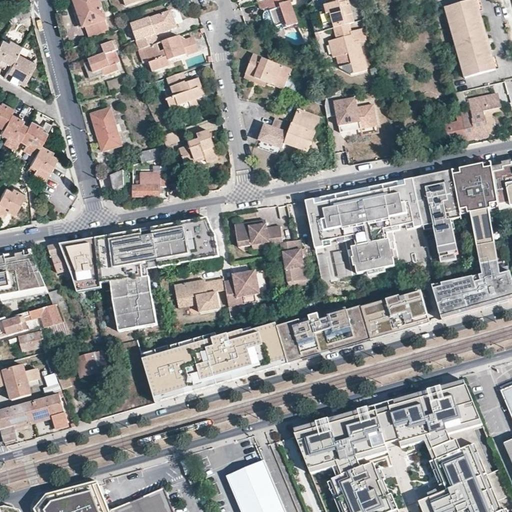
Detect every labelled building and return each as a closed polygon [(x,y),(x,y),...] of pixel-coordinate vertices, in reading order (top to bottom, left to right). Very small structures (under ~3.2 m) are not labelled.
[(83,27),(105,19),(97,0),(74,0),(76,4),(77,8),(76,8),(83,27)] [(297,24),(289,0),(262,0),(259,1),(262,9),(263,9),(265,12),(263,14),(262,16),(263,17),(263,18),(265,21),(268,23),(271,22),(272,25),(274,24),(275,26),(277,25),(278,28),(280,29),(287,27),(297,24)] [(345,0),(332,0),(333,4),(325,7),(326,14),(320,15),(323,25),(332,22),(334,28),(348,24),(353,23),(348,4),(346,5),(345,0)] [(476,0),(472,0),(445,8),(457,52),(465,78),(495,70),(492,57),(490,50),(488,51),(479,20),(481,20),(480,12),(476,0)] [(76,4),(71,6),(78,29),(83,27),(76,8),(77,8),(76,4)] [(8,10),(10,19),(31,14),(28,5),(8,10)] [(171,29),(176,27),(171,11),(165,12),(171,29)] [(171,29),(165,12),(131,24),(140,50),(144,49),(158,43),(155,34),(171,29)] [(110,33),(105,19),(83,27),(88,41),(110,33)] [(481,20),(479,20),(488,51),(490,50),(492,50),(483,20),(481,20)] [(351,33),(348,24),(334,28),(337,39),(329,41),(333,57),(337,56),(340,67),(354,74),(367,70),(358,41),(354,42),(351,33)] [(367,39),(365,29),(351,33),(354,42),(358,41),(367,39)] [(152,72),(171,65),(170,60),(186,54),(181,41),(180,36),(158,43),(144,49),(148,61),(152,72)] [(198,50),(193,37),(181,41),(186,54),(198,50)] [(6,64),(10,66),(17,53),(21,46),(10,40),(8,43),(2,39),(0,42),(0,66),(4,68),(6,64)] [(94,73),(102,70),(104,75),(122,69),(112,41),(102,45),(105,55),(89,61),(90,62),(94,73)] [(140,50),(138,51),(143,63),(148,61),(144,49),(140,50)] [(29,60),(17,53),(10,66),(7,70),(5,74),(10,77),(8,80),(16,84),(18,81),(23,84),(34,66),(28,62),(29,60)] [(253,55),(245,74),(266,82),(283,90),(285,87),(288,78),(291,70),(253,55)] [(104,75),(102,70),(94,73),(90,62),(84,64),(91,80),(104,75)] [(171,84),(175,97),(166,99),(169,108),(178,105),(180,113),(191,109),(188,102),(195,99),(201,97),(196,80),(186,83),(182,72),(168,77),(171,84)] [(245,74),(244,77),(264,86),(266,82),(245,74)] [(288,78),(285,87),(295,91),(299,82),(288,78)] [(201,97),(205,96),(199,79),(196,80),(201,97)] [(355,107),(353,98),(340,101),(338,91),(325,93),(324,106),(326,117),(336,115),(338,126),(358,122),(359,129),(376,126),(372,104),(355,107)] [(468,99),(471,113),(482,110),(500,107),(497,93),(468,99)] [(191,109),(198,107),(195,99),(188,102),(191,109)] [(0,102),(0,127),(2,129),(11,113),(13,108),(0,102)] [(169,108),(172,116),(180,113),(178,105),(169,108)] [(98,112),(91,114),(102,151),(121,146),(110,109),(98,112)] [(322,117),(298,109),(292,125),(285,143),(309,152),(317,155),(322,142),(314,139),(322,117)] [(471,113),(472,120),(468,120),(466,113),(461,114),(467,140),(477,138),(477,139),(488,137),(482,110),(471,113)] [(0,133),(7,137),(4,143),(15,149),(20,140),(27,126),(22,123),(24,120),(11,113),(2,129),(0,133)] [(456,115),(457,123),(442,126),(445,146),(456,144),(456,142),(467,140),(461,114),(456,115)] [(284,148),(285,143),(292,125),(276,119),(273,128),(265,125),(260,140),(284,148)] [(20,140),(26,143),(22,150),(34,156),(40,145),(46,133),(41,131),(43,127),(30,121),(27,126),(20,140)] [(358,122),(338,126),(339,133),(349,131),(359,129),(358,122)] [(162,136),(166,145),(179,141),(176,131),(162,136)] [(196,162),(195,159),(204,156),(205,159),(206,163),(218,158),(208,131),(196,135),(198,139),(188,143),(189,146),(178,150),(184,166),(196,162)] [(30,164),(36,168),(33,175),(44,181),(46,176),(57,157),(51,154),(53,151),(40,145),(34,156),(30,164)] [(140,153),(141,163),(161,159),(160,154),(159,148),(140,153)] [(511,163),(509,164),(509,167),(505,168),(505,171),(493,173),(498,202),(510,200),(510,204),(511,203),(511,163)] [(505,171),(505,168),(509,167),(509,164),(492,168),(493,173),(505,171)] [(134,197),(159,197),(159,188),(166,188),(165,168),(156,169),(156,174),(141,174),(141,181),(137,182),(137,187),(134,187),(134,197)] [(498,202),(493,173),(492,168),(453,176),(457,196),(459,206),(461,214),(471,212),(483,271),(432,285),(441,317),(511,297),(511,279),(509,267),(508,263),(498,266),(489,207),(499,206),(498,205),(498,202)] [(124,185),(124,170),(110,175),(113,186),(116,188),(124,185)] [(459,206),(457,196),(453,176),(444,178),(446,185),(440,186),(438,179),(439,182),(429,184),(428,181),(430,191),(427,192),(424,182),(421,183),(423,193),(416,194),(424,232),(425,235),(435,233),(441,263),(457,260),(460,259),(454,225),(450,225),(448,216),(452,215),(453,215),(455,215),(453,208),(459,206)] [(423,193),(421,183),(414,184),(416,194),(423,193)] [(416,194),(414,184),(406,186),(407,191),(400,192),(386,195),(372,198),(362,200),(352,203),(338,206),(324,209),(317,210),(316,205),(307,207),(308,213),(309,220),(310,225),(311,228),(314,248),(315,255),(324,253),(323,248),(331,247),(337,245),(344,244),(354,242),(357,252),(353,253),(352,253),(353,256),(355,263),(353,264),(354,273),(356,272),(358,280),(368,278),(385,274),(396,272),(394,264),(396,264),(394,255),(392,255),(390,248),(390,245),(389,245),(385,246),(383,235),(394,233),(401,232),(407,230),(415,229),(416,234),(424,232),(416,194)] [(0,215),(4,217),(7,211),(14,214),(24,195),(12,188),(11,190),(6,187),(0,198),(0,215)] [(124,240),(105,244),(103,237),(95,239),(100,277),(116,275),(117,281),(111,282),(112,291),(118,291),(119,299),(113,300),(119,333),(158,326),(151,290),(150,278),(144,278),(142,263),(158,260),(160,268),(219,257),(215,234),(212,230),(209,225),(207,218),(196,220),(197,227),(169,232),(167,225),(151,228),(152,233),(141,235),(141,230),(123,234),(124,240)] [(169,232),(197,227),(196,220),(167,225),(169,232)] [(266,228),(265,224),(258,225),(257,222),(234,225),(238,247),(251,245),(268,243),(269,245),(280,243),(282,243),(279,226),(266,228)] [(395,237),(394,233),(383,235),(385,246),(389,245),(388,238),(395,237)] [(124,240),(123,234),(103,237),(105,244),(124,240)] [(300,249),(299,240),(282,243),(280,243),(281,253),(282,253),(287,283),(308,279),(307,272),(305,256),(302,257),(300,249)] [(357,252),(354,242),(344,244),(345,247),(352,246),(353,253),(357,252)] [(100,277),(96,243),(80,246),(77,246),(62,249),(72,277),(76,289),(101,284),(101,283),(100,277)] [(66,279),(72,277),(62,249),(60,245),(60,244),(47,246),(57,272),(63,271),(66,279)] [(34,257),(39,255),(37,248),(31,250),(32,251),(34,257)] [(45,286),(34,257),(32,251),(24,252),(24,256),(0,260),(0,294),(16,292),(28,289),(45,286)] [(160,268),(158,260),(142,263),(144,278),(150,278),(149,270),(160,268)] [(458,265),(457,260),(441,263),(442,263),(443,268),(458,265)] [(258,293),(255,271),(233,275),(232,275),(233,280),(223,282),(225,291),(227,306),(243,304),(242,296),(253,294),(258,293)] [(117,281),(116,275),(100,277),(101,283),(111,282),(117,281)] [(215,293),(225,291),(223,282),(223,279),(205,282),(204,280),(174,285),(178,308),(196,305),(198,313),(218,309),(215,293)] [(47,291),(45,286),(28,289),(29,295),(47,291)] [(59,289),(48,293),(52,305),(56,303),(63,301),(59,289)] [(17,297),(16,292),(0,294),(0,297),(1,300),(17,297)] [(426,312),(420,293),(400,299),(399,296),(374,304),(375,306),(362,310),(364,313),(370,336),(371,337),(395,330),(396,333),(428,324),(426,316),(422,317),(422,314),(426,312)] [(254,302),(253,294),(242,296),(243,304),(254,302)] [(26,329),(23,317),(29,315),(30,319),(40,316),(44,328),(61,322),(56,303),(52,305),(0,319),(0,332),(7,331),(8,334),(26,329)] [(370,336),(364,313),(362,310),(361,307),(347,311),(347,309),(319,317),(319,315),(278,327),(283,344),(293,341),(297,357),(370,336)] [(41,329),(41,332),(19,337),(23,351),(45,346),(43,335),(53,332),(55,337),(70,333),(65,321),(61,322),(44,328),(41,329)] [(283,344),(278,327),(147,362),(158,401),(288,364),(283,344)] [(371,340),(396,333),(395,330),(371,337),(371,340)] [(297,357),(293,341),(283,344),(288,364),(347,347),(356,345),(371,340),(371,337),(370,336),(297,357)] [(16,338),(9,340),(11,349),(18,347),(16,338)] [(108,349),(103,351),(107,362),(112,360),(108,349)] [(107,362),(103,351),(76,358),(81,377),(100,372),(100,371),(108,369),(107,362)] [(48,357),(50,362),(58,359),(55,354),(48,357)] [(59,363),(52,366),(54,374),(58,383),(59,384),(63,382),(60,373),(63,372),(59,363)] [(31,395),(29,387),(28,382),(39,379),(37,369),(25,372),(22,365),(3,370),(7,384),(12,400),(31,395)] [(54,374),(49,376),(53,385),(58,383),(54,374)] [(28,382),(29,387),(41,384),(39,379),(28,382)] [(293,430),(295,435),(467,385),(465,381),(293,430)] [(503,511),(503,510),(502,510),(497,511),(483,475),(471,445),(461,449),(458,438),(452,440),(449,434),(458,431),(457,428),(482,420),(467,385),(295,435),(311,475),(333,468),(337,478),(329,481),(342,511),(396,511),(394,511),(390,511),(385,498),(383,499),(377,484),(379,483),(370,463),(361,467),(358,461),(364,459),(362,455),(387,448),(386,445),(399,441),(400,444),(426,437),(436,461),(434,462),(446,491),(419,502),(422,511),(503,511)] [(511,388),(502,392),(511,415),(511,439),(505,442),(511,459),(511,388)] [(14,426),(33,421),(52,415),(53,419),(56,428),(68,424),(60,395),(0,411),(0,425),(4,442),(17,438),(15,429),(14,426)] [(33,421),(34,424),(53,419),(52,415),(33,421)] [(34,424),(33,421),(14,426),(15,429),(34,424)] [(239,503),(242,511),(285,511),(283,505),(273,481),(265,461),(227,477),(230,484),(239,503)] [(497,511),(502,510),(487,473),(483,475),(497,511)] [(110,511),(98,482),(69,490),(53,495),(41,511),(110,511)] [(113,511),(172,511),(163,489),(140,498),(113,510),(113,511)] [(35,511),(41,511),(53,495),(45,497),(35,510),(35,511)] [(389,496),(385,498),(390,511),(394,511),(396,511),(389,496)]
